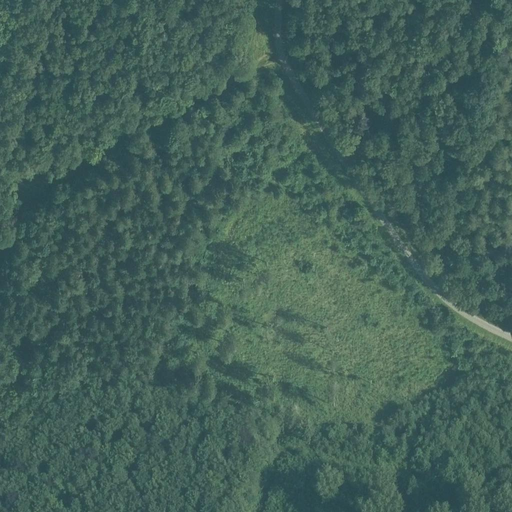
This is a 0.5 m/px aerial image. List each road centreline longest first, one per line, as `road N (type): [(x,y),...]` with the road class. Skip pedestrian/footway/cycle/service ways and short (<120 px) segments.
road 1 (unclassified): [(511,338),(441,304),(399,248),(278,52),(280,0)]
road 2 (track): [(0,271),(17,214),(56,180),(278,52)]
